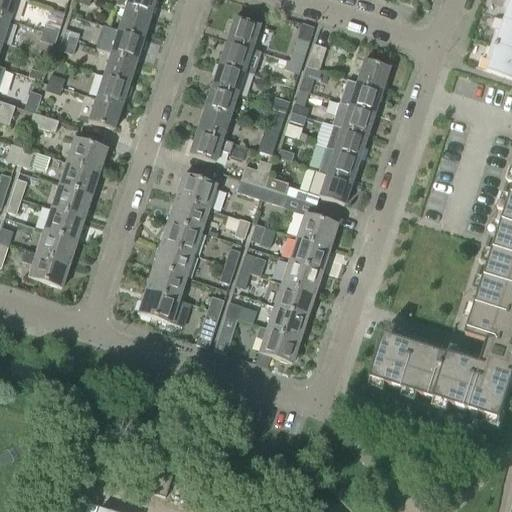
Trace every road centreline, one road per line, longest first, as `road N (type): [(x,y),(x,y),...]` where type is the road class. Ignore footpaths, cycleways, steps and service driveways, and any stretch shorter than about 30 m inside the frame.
road 1 (residential): [(322,408),(434,48)]
road 2 (residential): [(86,332),(196,0)]
road 3 (residential): [(322,408),(86,332)]
road 4 (residential): [(434,48),(285,0)]
